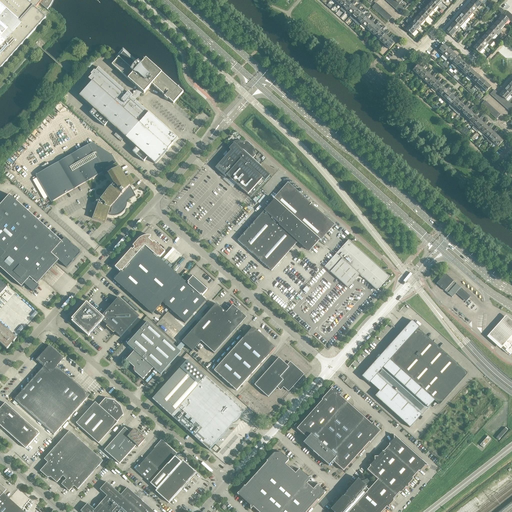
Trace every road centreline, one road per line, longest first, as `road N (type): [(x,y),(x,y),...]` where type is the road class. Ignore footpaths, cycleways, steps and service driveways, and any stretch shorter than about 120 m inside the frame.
road 1 (secondary): [(447,237),(265,74)]
road 2 (unclassified): [(331,367),(150,206)]
road 3 (secondary): [(256,83),(436,245)]
road 4 (unclassified): [(226,482),(46,321)]
road 5 (unclassified): [(150,206),(256,83)]
road 6 (unclassified): [(46,321),(150,206)]
road 7 (secondary): [(162,0),(256,83)]
